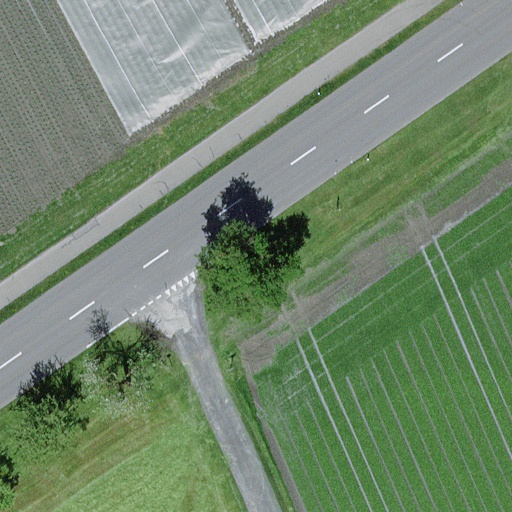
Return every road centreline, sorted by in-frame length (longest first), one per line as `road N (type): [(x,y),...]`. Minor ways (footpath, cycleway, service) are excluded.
road 1 (secondary): [(0,374),(511,14)]
road 2 (track): [(154,267),(266,511)]
